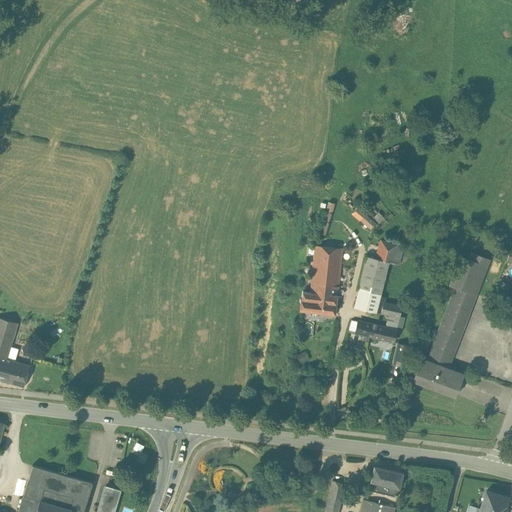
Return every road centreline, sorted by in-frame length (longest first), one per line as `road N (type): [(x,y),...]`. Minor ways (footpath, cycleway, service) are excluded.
road 1 (secondary): [(489,468),(179,426)]
road 2 (secondary): [(179,426),(0,404)]
